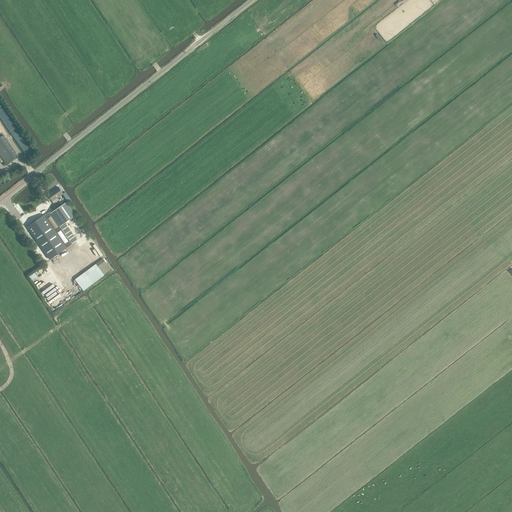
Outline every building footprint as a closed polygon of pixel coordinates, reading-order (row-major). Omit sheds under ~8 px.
[(0,114),(25,158),(32,154),(0,99),(0,114)] [(0,154),(6,164),(17,156),(3,135),(0,137),(0,154)] [(53,201),(63,194),(59,187),(48,194),(53,201)] [(50,259),(66,248),(72,244),(60,226),(76,215),(67,202),(51,213),(50,212),(44,216),(44,215),(27,226),(50,259)] [(96,258),(102,254),(95,244),(90,248),(96,258)] [(84,290),(112,270),(104,258),(75,278),(84,290)]
